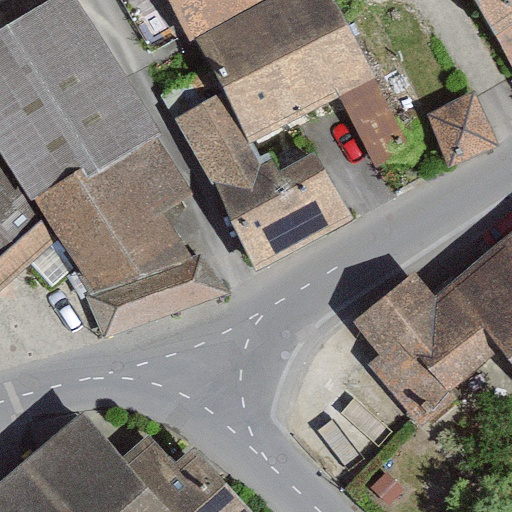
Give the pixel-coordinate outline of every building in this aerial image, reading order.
[(184,198),(62,0),(0,41),(0,176),(48,254),(109,347),(225,308),(156,222),(184,198)] [(150,0),(184,52),(280,0),(150,0)] [(241,150),(366,86),(317,0),(280,0),(184,52),(214,105),(241,150)] [(511,0),(460,0),(511,80),(511,0)] [(488,152),(467,102),(421,126),(442,175),(488,152)] [(214,105),(167,130),(252,275),(346,222),(310,164),(260,184),(241,150),(214,105)] [(0,301),(48,254),(0,176),(0,301)] [(511,233),(432,302),(407,281),(353,325),(369,359),(364,369),(418,435),(497,373),(511,392),(511,233)] [(0,511),(232,511),(160,447),(123,475),(80,433),(0,502),(0,511)]
